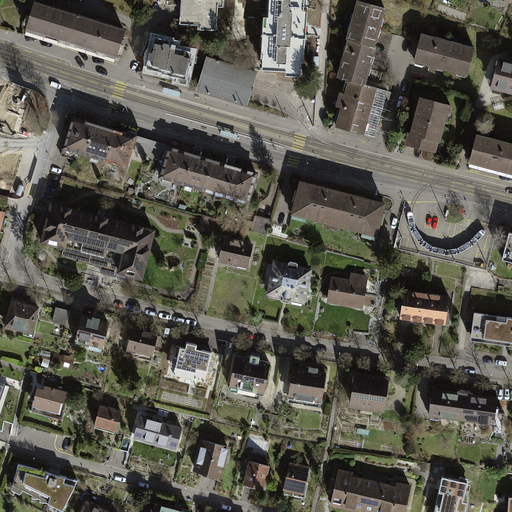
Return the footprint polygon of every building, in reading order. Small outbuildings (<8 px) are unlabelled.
[(184,0),(185,7),(183,7),(183,18),(188,18),(188,22),(194,22),(194,24),(201,24),(201,27),(208,27),(208,28),(213,28),(213,3),(219,3),(218,0),(184,0)] [(272,0),(272,6),(270,6),(269,18),(266,18),(264,56),(265,57),(265,63),(266,63),(266,69),(296,70),(296,61),(301,61),(303,7),(301,6),(301,0),(272,0)] [(56,42),(64,45),(73,16),(32,3),(28,16),(25,15),(22,25),(25,26),(24,28),(57,38),(56,42)] [(370,88),(386,10),(355,4),(339,82),(346,83),(336,133),(367,139),(377,90),(370,88)] [(122,30),(73,16),(64,45),(75,48),(76,44),(95,49),(94,54),(103,57),(104,52),(115,55),(115,54),(119,55),(122,45),(118,44),(122,30)] [(57,38),(24,28),(23,32),(56,42),(57,38)] [(421,34),(414,60),(466,73),(473,49),(421,34)] [(168,41),(154,37),(147,68),(159,71),(158,72),(176,76),(175,81),(185,84),(186,79),(184,79),(190,53),(183,52),(184,50),(174,48),(175,45),(167,43),(168,41)] [(76,44),(75,48),(94,54),(95,49),(76,44)] [(220,56),(210,53),(208,58),(208,57),(198,90),(221,97),(246,105),(249,97),(251,89),(254,80),(256,72),(219,61),(220,56)] [(511,62),(498,59),(491,86),(511,91),(511,62)] [(408,132),(405,143),(431,149),(433,140),(437,141),(445,112),(449,113),(451,105),(421,98),(412,133),(408,132)] [(0,141),(9,144),(16,119),(0,114),(1,111),(0,110),(0,141)] [(85,154),(94,124),(72,117),(63,147),(78,152),(85,154)] [(105,160),(114,130),(94,124),(85,154),(105,160)] [(114,130),(105,160),(125,166),(130,150),(134,136),(114,130)] [(469,161),(511,172),(511,143),(476,135),(469,161)] [(130,150),(145,154),(149,141),(134,136),(130,150)] [(169,147),(149,141),(145,154),(164,160),(169,147)] [(78,152),(63,147),(61,156),(76,160),(78,152)] [(192,154),(169,147),(164,160),(159,177),(183,184),(192,154)] [(212,160),(192,154),(183,184),(203,190),(212,160)] [(234,166),(212,160),(203,190),(224,196),(234,166)] [(257,173),(234,166),(224,196),(247,203),(257,173)] [(325,218),(334,220),(342,192),(328,189),(328,186),(320,184),(319,187),(312,185),(312,184),(300,181),(291,215),(305,219),(306,215),(324,220),(325,218)] [(362,233),(374,236),(378,222),(380,223),(383,213),(380,212),(382,203),(364,198),(365,196),(357,194),(356,196),(342,192),(334,220),(344,223),(344,226),(363,230),(362,233)] [(51,205),(42,242),(63,247),(60,258),(100,267),(98,273),(126,280),(127,274),(141,277),(153,230),(51,205)] [(208,218),(202,216),(199,227),(204,228),(208,218)] [(271,220),(255,216),(251,230),(267,235),(271,220)] [(502,258),(511,260),(511,233),(508,232),(502,258)] [(233,241),(223,238),(222,243),(219,242),(217,249),(221,250),(219,259),(238,264),(238,261),(248,263),(252,245),(242,243),(243,241),(234,239),(233,241)] [(288,264),(274,261),(267,292),(281,295),(281,297),(282,299),(288,300),(290,299),(290,297),(303,300),(310,268),(297,265),(297,264),(295,262),(291,260),(288,262),(288,264)] [(349,281),(332,278),(328,300),(361,305),(362,303),(371,305),(373,306),(375,304),(375,303),(375,296),(363,294),(366,278),(351,275),(349,281)] [(426,293),(403,290),(400,317),(408,318),(409,314),(423,316),(426,293)] [(448,296),(426,293),(423,316),(436,318),(436,323),(444,324),(448,296)] [(13,296),(5,325),(31,331),(38,306),(20,302),(20,298),(13,296)] [(52,320),(66,324),(69,311),(56,307),(52,320)] [(82,314),(69,311),(66,324),(79,327),(82,315),(82,314)] [(511,316),(506,316),(506,320),(488,317),(488,314),(474,312),(470,339),(511,345),(511,316)] [(91,318),(82,315),(79,327),(75,341),(89,345),(90,342),(102,345),(108,322),(101,320),(101,318),(92,316),(91,318)] [(132,328),(127,347),(151,353),(154,344),(158,345),(161,336),(132,328)] [(173,374),(205,381),(212,351),(196,348),(197,344),(187,341),(186,347),(180,345),(173,374)] [(62,356),(53,353),(51,362),(60,364),(62,356)] [(251,355),(250,358),(236,355),(230,388),(245,391),(244,396),(258,398),(260,391),(263,392),(268,362),(258,360),(259,356),(251,355)] [(309,369),(293,367),(290,394),(291,394),(290,402),(307,404),(308,396),(321,397),(325,371),(317,370),(318,367),(310,366),(309,369)] [(355,373),(351,403),(384,407),(388,377),(355,373)] [(37,388),(33,403),(58,410),(60,401),(62,402),(65,392),(45,386),(44,390),(37,388)] [(457,392),(433,388),(430,413),(462,417),(465,391),(457,390),(457,392)] [(472,392),(465,391),(462,417),(494,422),(493,426),(502,427),(504,412),(495,411),(497,397),(472,394),(472,392)] [(99,404),(94,424),(115,430),(120,410),(99,404)] [(135,435),(155,440),(160,422),(140,416),(135,435)] [(180,428),(160,422),(155,440),(175,446),(180,428)] [(111,447),(120,449),(124,433),(118,432),(115,433),(111,447)] [(129,434),(124,433),(120,449),(127,451),(131,437),(129,434)] [(203,440),(195,469),(219,475),(227,446),(203,440)] [(268,465),(250,459),(243,481),(265,488),(269,473),(266,472),(268,465)] [(307,465),(289,462),(283,492),(301,496),(307,465)] [(18,464),(11,489),(19,493),(21,488),(32,494),(31,497),(39,498),(39,501),(48,501),(62,509),(77,479),(18,464)] [(342,503),(367,509),(373,481),(351,476),(351,472),(338,469),(331,503),(341,505),(342,503)] [(468,482),(442,476),(434,511),(455,511),(456,510),(465,511),(467,502),(463,501),(468,482)] [(395,486),(373,481),(367,509),(382,511),(403,511),(409,485),(396,482),(395,486)] [(79,511),(99,511),(102,509),(86,501),(79,511)] [(151,511),(171,511),(172,507),(155,503),(151,511)]
